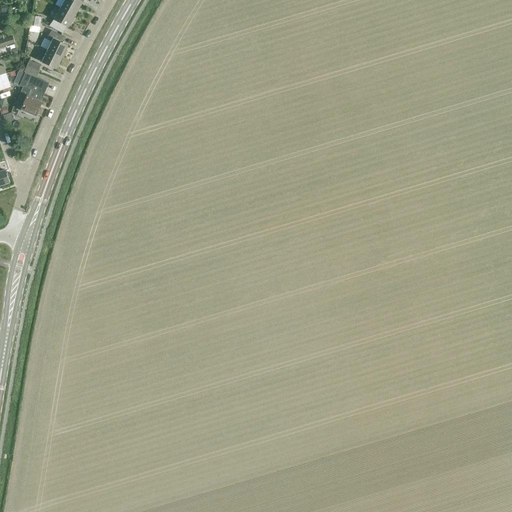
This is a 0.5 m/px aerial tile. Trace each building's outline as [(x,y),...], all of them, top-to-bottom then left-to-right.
[(73,0),(65,0),(61,8),(75,16),(82,5),(73,0)] [(75,16),(61,8),(54,20),(55,20),(51,27),(50,26),(49,26),(64,34),(67,27),(69,28),(75,16)] [(52,42),(48,50),(63,58),(69,46),(63,43),(66,38),(51,31),(47,40),(52,42)] [(0,40),(0,47),(15,43),(13,37),(0,40)] [(63,58),(48,50),(42,62),(57,70),(63,58)] [(26,67),(38,72),(40,66),(29,61),(26,67)] [(26,67),(24,73),(37,79),(39,72),(38,72),(26,67)] [(40,102),(49,84),(37,79),(24,73),(19,71),(14,82),(23,86),(18,99),(24,102),(21,109),(23,109),(22,110),(27,113),(28,112),(36,115),(41,103),(40,102)] [(6,74),(0,75),(0,90),(10,88),(6,74)] [(0,185),(10,182),(6,171),(0,173),(0,185)]
